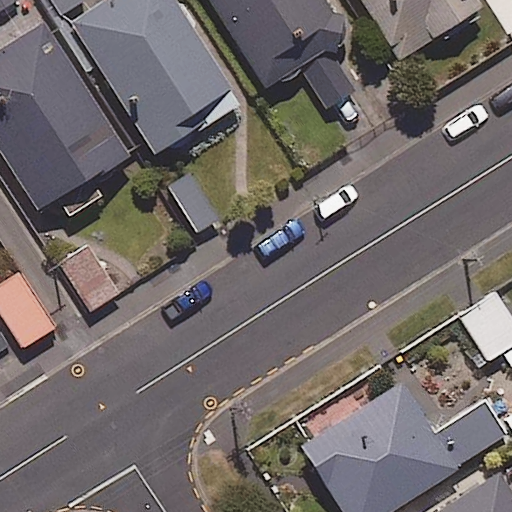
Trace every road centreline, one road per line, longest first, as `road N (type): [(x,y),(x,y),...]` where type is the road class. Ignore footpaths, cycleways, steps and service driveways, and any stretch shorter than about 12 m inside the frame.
road 1 (tertiary): [(511,158),(103,413)]
road 2 (tertiary): [(103,413),(0,479)]
